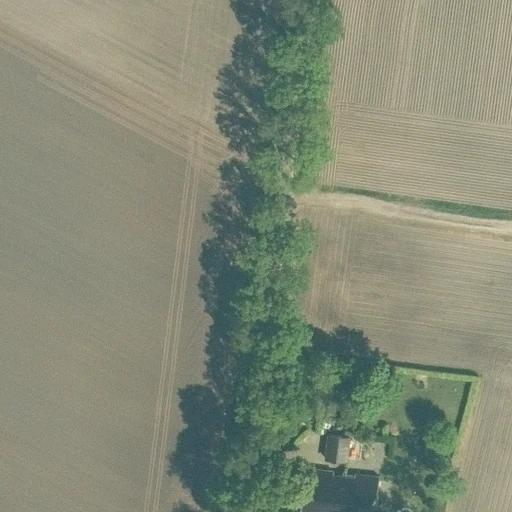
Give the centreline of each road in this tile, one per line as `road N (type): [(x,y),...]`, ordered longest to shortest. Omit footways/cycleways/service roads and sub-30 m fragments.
road 1 (unclassified): [(241,511),(305,0)]
road 2 (unknown): [(279,200),(511,234)]
